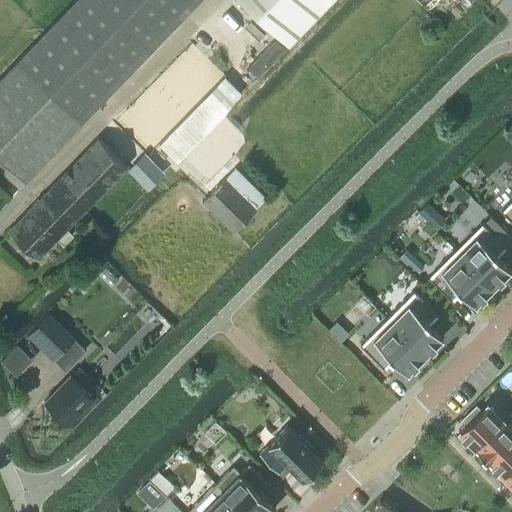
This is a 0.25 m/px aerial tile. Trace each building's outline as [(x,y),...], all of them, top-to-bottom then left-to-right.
[(75,0),(0,78),(0,153),(26,178),(198,0),(75,0)] [(243,0),(289,43),(330,0),(243,0)] [(258,76),(285,48),(275,38),(248,66),(258,76)] [(175,159),(210,123),(241,91),(225,76),(160,144),(175,159)] [(72,233),(66,227),(127,164),(98,136),(11,226),(40,254),(57,237),(63,243),(72,233)] [(234,167),(203,138),(196,145),(227,174),(202,200),(233,231),(256,208),(266,197),(234,167)] [(147,157),(143,153),(128,168),(147,187),(164,170),(148,156),(147,157)] [(511,199),(502,210),(511,219),(511,199)] [(455,248),(494,287),(505,277),(503,275),(510,268),(497,255),(506,246),(482,221),(455,248)] [(483,298),(494,287),(455,248),(428,275),(451,299),(461,290),(474,303),(481,296),(483,298)] [(387,316),(426,355),(437,345),(435,343),(442,336),(429,323),(438,314),(414,289),(387,316)] [(74,337),(75,336),(49,311),(27,334),(53,359),(54,358),(65,369),(85,348),(74,337)] [(415,366),(426,355),(387,316),(360,343),(383,367),(393,358),(406,371),(413,364),(415,366)] [(44,400),(67,423),(101,388),(78,366),(44,400)] [(457,431),(473,447),(503,417),(504,418),(510,411),(493,395),(457,431)] [(511,425),(504,418),(503,417),(473,447),(488,462),(511,438),(511,425)] [(307,474),(309,475),(319,465),(317,464),(322,459),(321,458),(311,448),(313,447),(299,433),(298,435),(288,425),(288,424),(287,423),(258,452),(278,471),(287,462),(302,477),(301,478),(302,478),(307,474)] [(511,438),(488,462),(504,478),(511,469),(511,438)] [(215,482),(244,511),(269,511),(275,506),(259,490),(268,481),(248,462),(239,471),(233,464),(215,482)] [(156,468),(147,477),(152,482),(164,494),(173,485),(156,468)] [(244,511),(215,482),(188,509),(191,511),(244,511)] [(398,511),(399,511),(379,497),(368,511),(398,511)]
